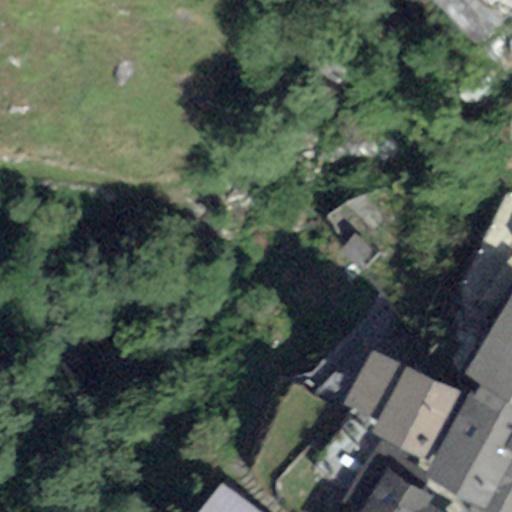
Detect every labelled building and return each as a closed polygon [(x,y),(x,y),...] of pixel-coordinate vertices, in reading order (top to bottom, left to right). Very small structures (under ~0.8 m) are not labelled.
[(511,279),(470,362),(483,368),(511,381),(511,279)] [(366,339),(339,392),(427,437),(454,384),(366,339)] [(511,511),(511,381),(483,368),(431,458),(497,511),(511,511)] [(438,511),(373,471),(346,511),(438,511)] [(257,511),(221,484),(199,511),(257,511)]
